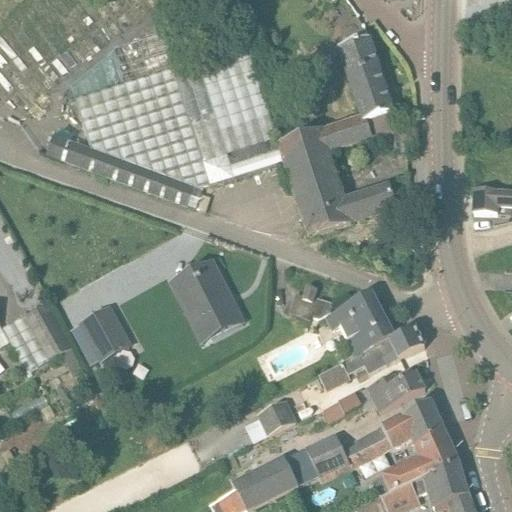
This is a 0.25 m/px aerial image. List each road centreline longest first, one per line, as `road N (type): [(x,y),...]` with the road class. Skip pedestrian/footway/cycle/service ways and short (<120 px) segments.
road 1 (unclassified): [(460,306),(418,304),(0,162)]
road 2 (secondary): [(460,306),(447,248),(442,53)]
